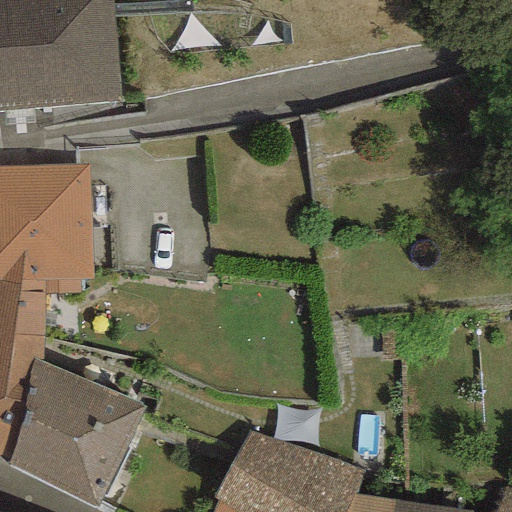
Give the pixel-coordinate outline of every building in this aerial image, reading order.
[(108,0),(0,0),(0,109),(117,100),(108,0)] [(86,165),(0,167),(0,281),(42,280),(42,294),(79,293),(79,279),(89,279),(86,165)] [(42,280),(0,281),(0,455),(6,459),(32,359),(40,363),(42,294),(42,280)] [(402,362),(402,322),(381,322),(381,362),(402,362)] [(95,510),(141,405),(40,363),(32,359),(6,459),(5,464),(95,510)] [(361,472),(247,431),(210,497),(216,501),(232,511),(343,511),(351,495),(361,472)] [(471,511),(472,511),(351,495),(343,511),(471,511)] [(232,511),(216,501),(210,511),(232,511)]
